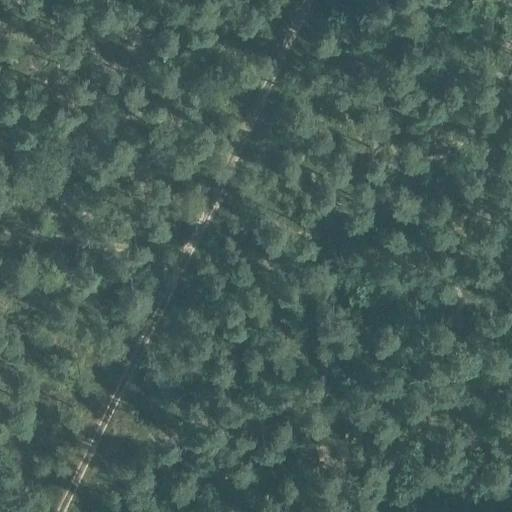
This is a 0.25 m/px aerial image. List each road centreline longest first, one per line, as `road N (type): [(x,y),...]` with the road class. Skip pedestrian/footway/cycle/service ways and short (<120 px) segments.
road 1 (track): [(177,259),(298,0)]
road 2 (track): [(56,511),(177,259)]
road 3 (track): [(177,259),(0,234)]
